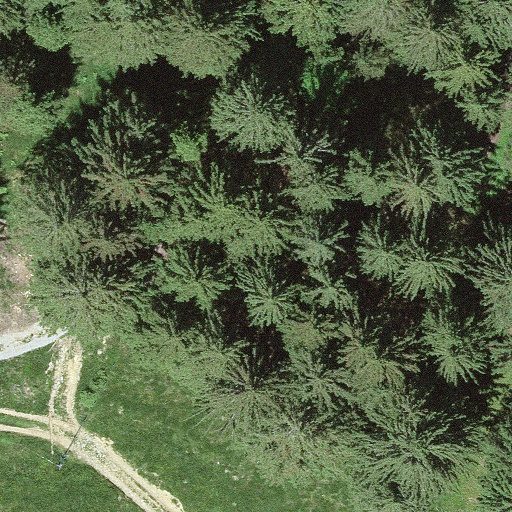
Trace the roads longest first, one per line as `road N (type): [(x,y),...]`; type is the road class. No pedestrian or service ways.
road 1 (track): [(0,343),(84,313),(167,252),(244,227),(318,220),(425,194),(491,134),(511,82)]
road 2 (track): [(0,421),(101,452),(167,511)]
road 3 (track): [(84,313),(68,360),(67,436)]
